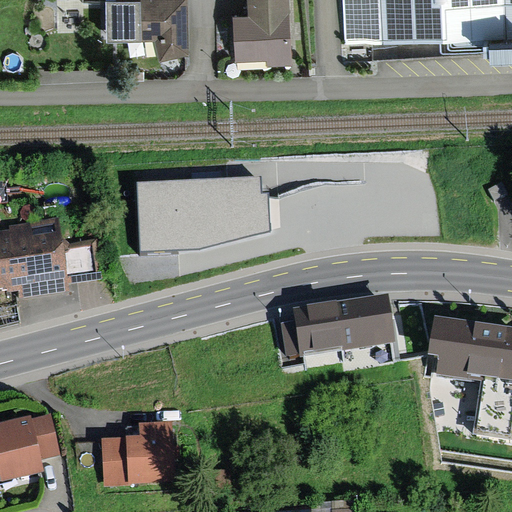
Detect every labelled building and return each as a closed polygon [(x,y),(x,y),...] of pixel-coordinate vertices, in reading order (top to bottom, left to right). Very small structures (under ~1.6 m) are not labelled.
[(141,0),(141,3),(106,3),(106,42),(154,42),(162,61),(189,58),(188,0),(141,0)] [(291,65),(288,0),(246,0),(247,18),(235,18),(237,63),(267,62),(267,66),(291,65)] [(511,0),(344,0),(346,36),(511,29),(511,0)] [(257,178),(140,184),(143,255),(200,252),(267,236),(265,193),(258,194),(257,178)] [(45,185),(45,203),(86,202),(85,183),(45,185)] [(503,183),(489,189),(494,199),(508,192),(503,183)] [(284,226),(283,200),(273,200),(274,227),(284,226)] [(20,298),(67,292),(67,283),(61,239),(58,219),(11,225),(12,231),(0,232),(0,288),(9,288),(9,292),(19,291),(20,298)] [(71,243),(61,239),(67,283),(102,278),(97,240),(71,243)] [(396,340),(388,294),(295,309),(297,321),(284,323),(289,354),(302,352),(302,355),(396,340)] [(511,327),(436,315),(431,353),(440,354),(436,375),(484,382),(476,431),(511,437),(511,433),(511,327)] [(41,459),(61,454),(50,415),(30,421),(29,415),(0,422),(0,466),(4,479),(43,468),(41,459)] [(102,438),(105,486),(174,481),(171,422),(143,424),(144,435),(102,438)] [(358,511),(357,500),(332,503),(332,511),(358,511)]
